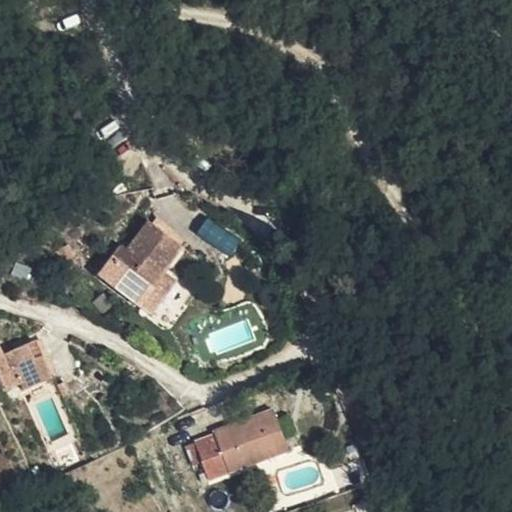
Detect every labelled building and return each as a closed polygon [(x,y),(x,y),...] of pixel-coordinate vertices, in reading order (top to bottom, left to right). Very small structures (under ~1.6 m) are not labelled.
[(138,293),(149,277),(165,254),(131,233),(111,262),(103,273),(96,269),(83,289),(129,317),(143,295),(138,293)] [(103,273),(111,262),(104,259),(96,269),(103,273)] [(163,287),(149,277),(138,293),(143,295),(129,317),(139,324),(163,287)] [(0,369),(0,408),(11,403),(16,408),(43,393),(32,374),(23,379),(14,362),(0,369)] [(276,435),(270,420),(210,442),(212,447),(191,454),(204,491),(286,460),(283,451),(276,435)] [(276,435),(283,451),(293,447),(287,430),(276,435)]
